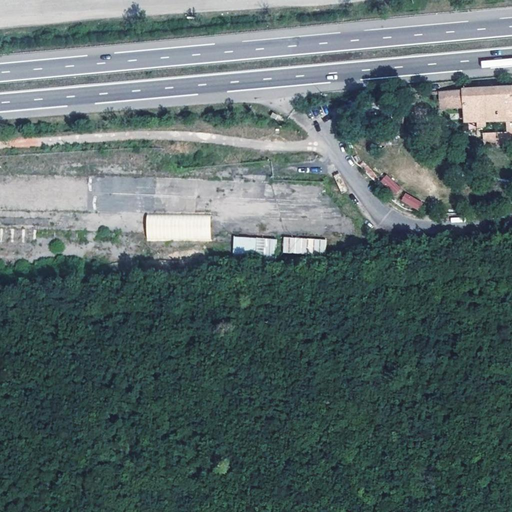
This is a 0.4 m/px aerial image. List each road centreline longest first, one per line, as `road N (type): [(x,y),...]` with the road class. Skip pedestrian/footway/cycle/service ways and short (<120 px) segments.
road 1 (motorway): [(511,25),(0,72)]
road 2 (motorway): [(0,102),(511,56)]
road 3 (track): [(322,142),(270,148),(177,135),(0,145)]
road 4 (unclassified): [(511,222),(395,220),(370,203),(291,111)]
